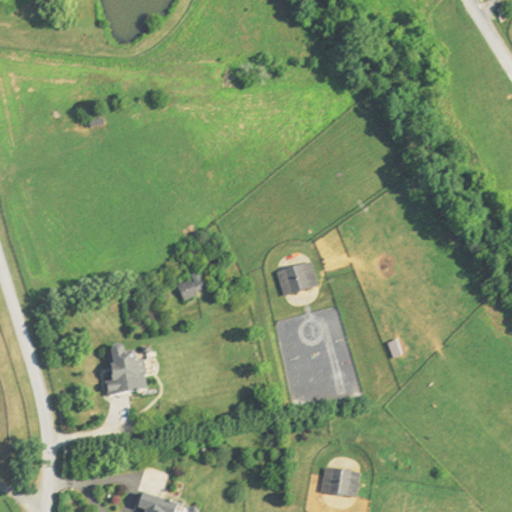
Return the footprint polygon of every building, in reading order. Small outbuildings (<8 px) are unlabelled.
[(316,289),(309,265),(276,273),(282,297),(316,289)] [(182,304),(205,292),(196,276),(173,289),(182,304)] [(331,334),(340,332),(338,324),(329,326),(331,334)] [(107,397),(144,396),(142,355),(121,356),(121,348),(105,349),(107,397)] [(354,501),(358,477),(322,472),(319,496),(354,501)] [(179,511),(179,510),(139,499),(135,511),(179,511)]
